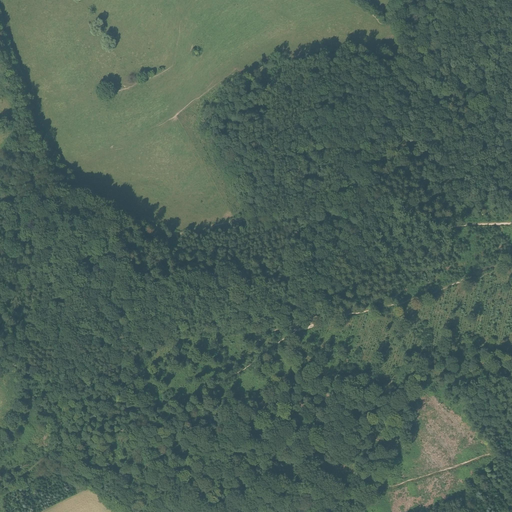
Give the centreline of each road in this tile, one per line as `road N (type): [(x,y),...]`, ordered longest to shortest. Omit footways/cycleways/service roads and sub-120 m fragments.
road 1 (track): [(0,491),(60,446),(189,410),(295,330)]
road 2 (track): [(14,201),(58,198),(176,234),(257,215)]
road 3 (track): [(295,330),(394,306),(503,263)]
road 4 (track): [(371,197),(398,200),(435,226),(511,223)]
